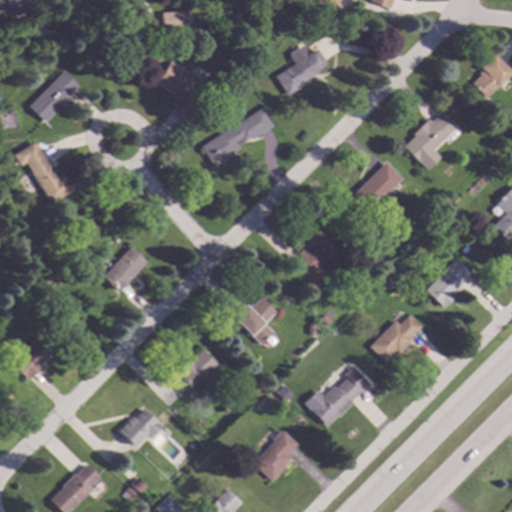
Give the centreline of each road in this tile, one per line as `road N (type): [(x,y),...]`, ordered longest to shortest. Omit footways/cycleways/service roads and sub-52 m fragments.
road 1 (residential): [(464,7),(0,469)]
road 2 (residential): [(511,308),(307,511)]
road 3 (primary): [(511,353),(353,511)]
road 4 (primary): [(411,511),(511,410)]
road 5 (residential): [(121,149),(207,255)]
